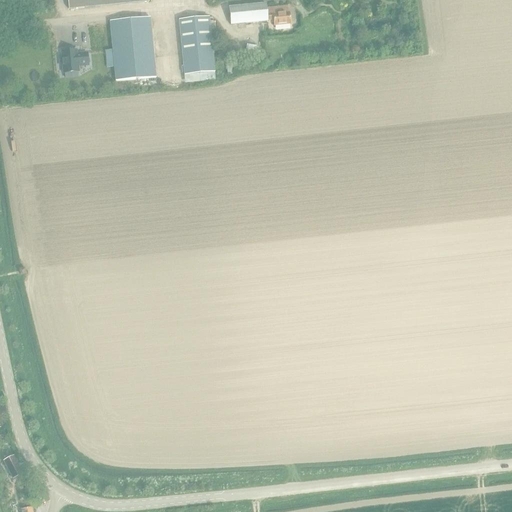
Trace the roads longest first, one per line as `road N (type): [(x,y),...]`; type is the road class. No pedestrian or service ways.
road 1 (unclassified): [(62,492),(101,505),(140,504),(511,464)]
road 2 (unclassified): [(62,492),(25,449),(0,338)]
